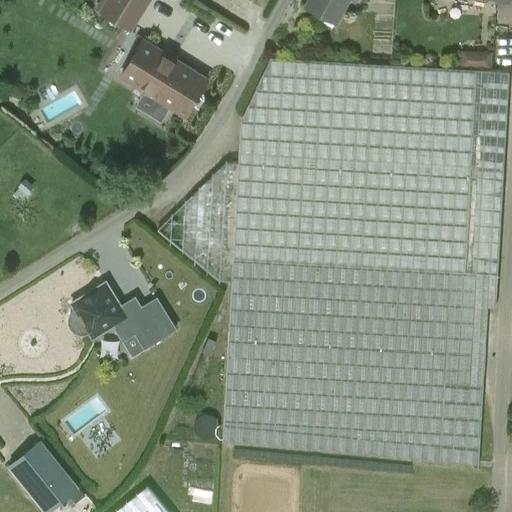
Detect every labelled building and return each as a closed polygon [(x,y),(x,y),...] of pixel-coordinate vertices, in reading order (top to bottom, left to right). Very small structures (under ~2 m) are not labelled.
[(105,0),(99,9),(131,29),(149,0),(105,0)] [(308,0),(305,7),(323,17),(325,13),(338,20),(348,0),(308,0)] [(143,39),(120,77),(183,116),(206,78),(143,39)] [(499,306),(501,267),(507,184),(509,131),(511,87),(511,71),(451,67),(335,61),(270,59),(240,121),(238,163),(225,163),(156,230),(230,291),(228,327),(225,376),(224,401),(221,444),(220,444),(219,450),(478,465),(490,306),(499,306)] [(144,349),(160,338),(176,329),(156,298),(141,308),(134,298),(120,307),(105,283),(71,304),(75,310),(71,313),(69,318),(68,324),(70,329),(74,333),(79,335),(84,335),(89,333),(92,339),(113,326),(123,341),(135,333),(144,349)] [(16,473),(48,511),(62,511),(85,494),(47,447),(16,473)] [(169,511),(145,482),(126,497),(107,511),(169,511)]
